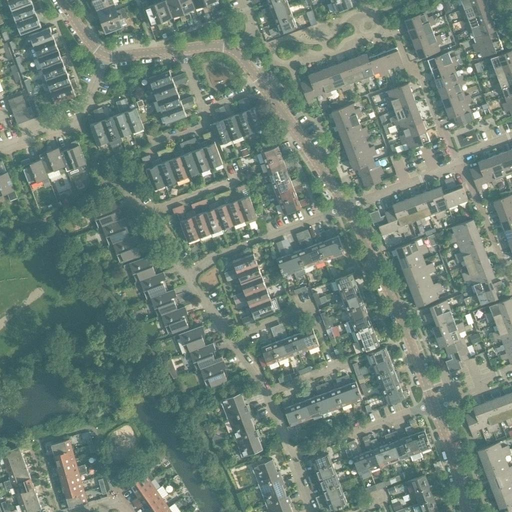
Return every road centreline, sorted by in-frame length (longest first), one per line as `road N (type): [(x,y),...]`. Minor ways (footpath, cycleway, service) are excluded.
road 1 (residential): [(435,404),(346,208)]
road 2 (residential): [(346,208),(238,55)]
road 3 (residential): [(346,208),(511,137)]
road 4 (residential): [(187,277),(211,257),(346,208)]
road 5 (residential): [(0,149),(71,126),(106,56)]
road 6 (residential): [(292,457),(435,404)]
